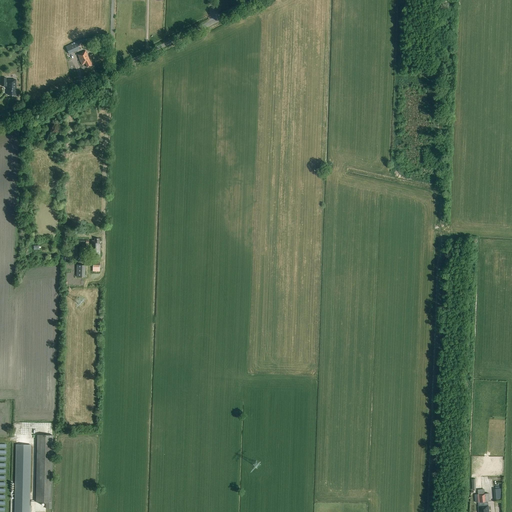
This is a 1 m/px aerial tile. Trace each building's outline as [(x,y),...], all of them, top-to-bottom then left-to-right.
[(80,49),(78,45),(80,44),(79,41),(66,47),(69,54),(80,49)] [(85,51),(77,55),(79,58),(82,65),(85,64),(87,68),(91,66),(91,65),(92,64),(85,51)] [(7,82),(6,82),(6,78),(1,78),(1,86),(7,86),(8,95),(16,95),(15,88),(16,88),(16,83),(15,83),(15,80),(7,80),(7,82)] [(93,256),(93,257),(100,257),(100,244),(99,244),(99,239),(94,238),(94,241),(91,241),(91,256),(93,256)] [(85,266),(77,265),(77,277),(84,277),(85,266)] [(46,509),(51,509),(53,435),(37,435),(35,502),(46,502),(46,509)] [(29,506),(31,445),(16,445),(14,511),(30,511),(31,506),(29,506)] [(488,511),(488,505),(488,501),(489,501),(488,493),(484,494),(484,489),(477,490),(478,502),(479,502),(480,506),(478,506),(478,511),(488,511)]
